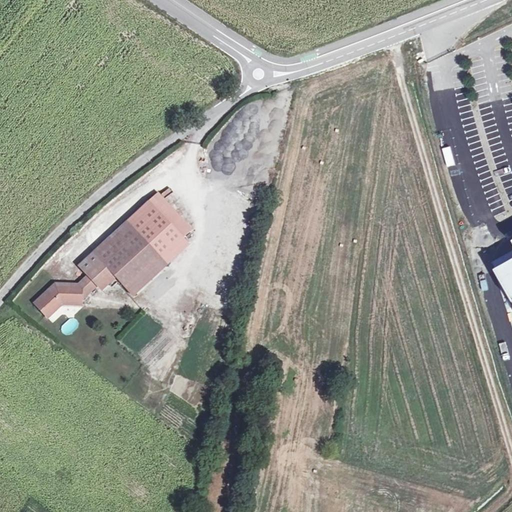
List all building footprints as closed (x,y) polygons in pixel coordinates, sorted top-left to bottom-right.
[(159,195),(94,255),(113,276),(115,278),(134,298),(191,246),(184,239),(193,231),(159,195)] [(98,285),(101,288),(113,276),(94,255),(81,268),(89,276),(98,285)] [(511,256),(494,267),(511,299),(511,256)] [(83,300),(98,285),(89,276),(79,286),(84,291),(83,300)] [(113,276),(101,288),(103,290),(115,278),(113,276)] [(84,291),(79,286),(57,287),(37,306),(49,317),(61,304),(83,305),(83,300),(84,291)] [(62,325),(65,333),(76,329),(72,320),(62,325)]
